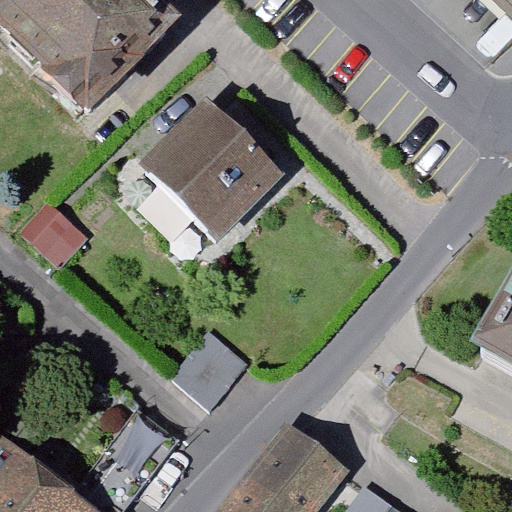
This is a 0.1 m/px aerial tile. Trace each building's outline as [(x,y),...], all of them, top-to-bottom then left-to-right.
[(0,0),(0,41),(92,135),(189,40),(149,0),(0,0)] [(229,257),(296,191),(218,113),(151,179),(229,257)] [(96,242),(56,207),(27,239),(67,274),(96,242)] [(511,359),(511,251),(466,334),(511,359)] [(254,370),(214,338),(177,384),(217,416),(254,370)] [(326,511),(356,474),(294,426),(226,511),(326,511)] [(0,511),(96,511),(0,440),(0,511)] [(394,511),(363,490),(347,511),(394,511)]
